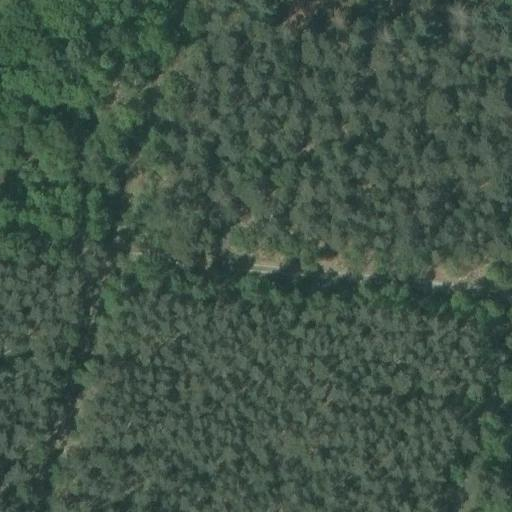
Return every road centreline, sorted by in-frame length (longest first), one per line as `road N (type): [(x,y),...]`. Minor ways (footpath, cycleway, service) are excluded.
road 1 (track): [(36,511),(197,0)]
road 2 (track): [(511,299),(0,239)]
road 3 (track): [(454,511),(511,341)]
